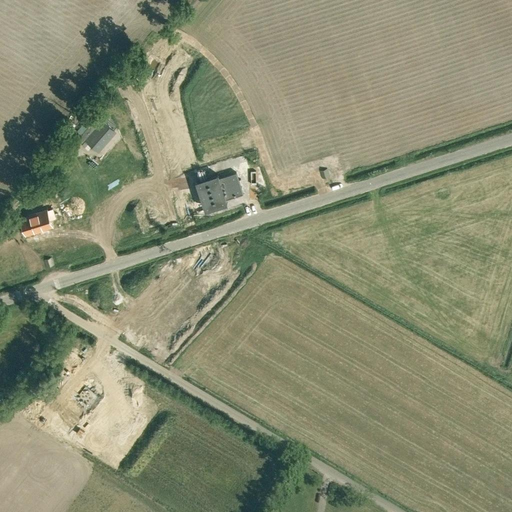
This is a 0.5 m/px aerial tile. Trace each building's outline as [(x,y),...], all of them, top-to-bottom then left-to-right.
[(401,119),(396,104),(373,113),(378,128),(401,119)] [(77,131),(81,135),(91,123),(87,120),(77,131)] [(86,140),(98,150),(115,130),(103,121),(86,140)] [(91,124),(81,135),(80,137),(84,140),(96,128),(91,124)] [(204,139),(210,138),(207,128),(201,130),(204,139)] [(350,152),(341,155),(344,163),(353,160),(350,152)] [(354,161),(344,163),(345,169),(355,166),(354,161)] [(320,170),(322,178),(330,175),(327,167),(320,170)] [(218,174),(197,181),(206,209),(227,203),(226,199),(243,194),(236,172),(219,178),(218,174)] [(46,208),(20,216),(25,232),(51,224),(49,218),(54,216),(52,207),(46,209),(46,208)] [(52,257),(43,259),(46,267),(54,265),(52,257)]
